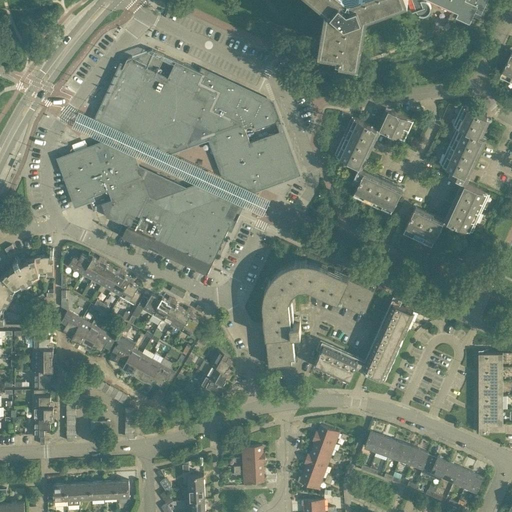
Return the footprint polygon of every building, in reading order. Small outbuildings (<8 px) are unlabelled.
[(367,1),(370,0),(318,0),(319,0),(324,5),(328,6),(322,40),(341,43),(340,48),(357,51),(365,3),(367,1)] [(424,15),(425,15),(426,14),(427,14),(428,13),(429,12),(430,11),(430,10),(430,9),(431,8),(431,7),(431,6),(418,0),(417,0),(411,0),(416,10),(416,11),(416,12),(417,12),(417,13),(419,14),(420,15),(421,15),(422,15),(424,15)] [(417,0),(418,0),(431,6),(430,5),(430,4),(429,3),(428,2),(428,1),(427,1),(426,0),(430,0),(457,13),(456,16),(469,23),(474,11),(481,15),(487,0),(417,0)] [(127,57),(99,117),(114,123),(139,135),(169,148),(211,133),(213,138),(226,174),(249,184),(254,186),(295,171),(280,130),(269,134),(250,141),(248,136),(246,132),(244,126),(254,123),(256,128),(266,124),(277,120),(270,103),(152,48),(127,57)] [(500,74),(510,78),(511,73),(511,51),(500,74)] [(455,125),(459,127),(459,126),(478,135),(487,116),(464,105),(455,125)] [(388,109),(379,128),(402,139),(411,119),(388,109)] [(345,135),(368,146),(377,127),(354,116),(345,135)] [(451,123),(446,120),(443,126),(449,128),(451,123)] [(483,136),(478,135),(459,126),(459,127),(451,144),(474,155),(483,136)] [(359,165),(360,165),(368,146),(345,135),(336,154),(359,165)] [(104,144),(62,159),(77,200),(88,196),(89,196),(108,189),(111,199),(101,202),(106,215),(120,222),(122,223),(118,232),(207,274),(211,264),(238,205),(218,195),(199,187),(186,191),(136,168),(132,156),(104,144)] [(450,168),(448,174),(464,181),(467,175),(465,174),(474,155),(451,144),(442,164),(450,168)] [(353,193),(372,202),(383,179),(364,170),(365,168),(360,165),(359,165),(351,181),(357,184),(353,193)] [(383,179),(372,202),(391,211),(402,188),(383,179)] [(487,192),(464,182),(456,200),(479,211),(487,192)] [(470,230),(479,211),(456,200),(447,220),(470,230)] [(404,230),(413,235),(424,212),(414,208),(404,230)] [(424,212),(413,235),(432,243),(443,221),(424,212)] [(9,254),(15,250),(12,243),(5,248),(9,254)] [(0,323),(6,324),(6,316),(4,316),(4,310),(8,303),(10,304),(16,294),(14,293),(17,287),(23,283),(24,285),(35,279),(34,277),(40,274),(46,274),(46,276),(53,276),(53,247),(50,247),(50,255),(43,255),(42,253),(27,258),(28,259),(21,262),(17,256),(15,257),(15,258),(18,264),(10,269),(9,269),(0,277),(0,323)] [(82,273),(93,255),(90,254),(89,256),(82,252),(79,257),(73,254),(68,265),(82,273)] [(100,259),(93,255),(82,273),(92,279),(104,258),(101,257),(100,259)] [(104,258),(92,279),(101,284),(111,266),(104,262),(106,259),(104,258)] [(299,259),(294,260),(291,261),(288,262),(285,264),(281,266),(279,268),(276,270),(274,273),(271,275),(269,278),(268,281),(266,284),(265,288),(264,291),(263,294),(263,298),(263,301),(263,305),(266,334),(269,363),(292,361),(291,356),(294,356),(292,332),(301,331),(299,316),(293,317),(291,299),(294,292),(300,288),(307,288),(363,313),(375,286),(322,262),(318,261),(314,260),(311,259),(307,259),(303,259),(299,259)] [(119,270),(111,266),(101,284),(110,289),(122,269),(120,267),(119,270)] [(122,269),(110,289),(120,295),(130,277),(123,273),(125,270),(122,269)] [(132,278),(130,277),(120,295),(135,303),(141,293),(135,290),(138,285),(131,280),(132,278)] [(137,305),(152,313),(162,295),(160,294),(159,296),(151,292),(148,297),(143,294),(137,305)] [(170,299),(162,295),(152,313),(161,319),(173,298),(171,296),(170,299)] [(161,319),(171,324),(181,306),(174,302),(176,299),(173,298),(161,319)] [(394,301),(390,310),(409,319),(413,310),(394,301)] [(188,310),(181,306),(171,324),(180,329),(190,311),(191,311),(192,309),(190,307),(188,310)] [(69,334),(72,335),(82,317),(67,309),(61,319),(67,322),(64,327),(71,332),(69,334)] [(405,327),(409,319),(390,310),(386,318),(405,327)] [(193,312),(191,311),(190,311),(180,329),(195,338),(201,327),(196,324),(199,319),(191,315),(193,312)] [(91,323),(82,317),(72,335),(79,339),(77,342),(79,343),(91,323)] [(386,318),(382,326),(402,335),(405,327),(386,318)] [(83,342),(90,346),(101,328),(91,323),(79,343),(82,345),(83,342)] [(398,343),(402,335),(382,326),(379,335),(398,343)] [(115,337),(101,328),(90,346),(93,347),(94,345),(101,349),(104,344),(110,347),(115,337)] [(32,330),(32,347),(53,347),(53,344),(50,344),(50,336),(44,336),(44,330),(32,330)] [(120,363),(122,365),(133,347),(136,342),(121,333),(112,348),(117,351),(114,357),(122,361),(120,363)] [(379,335),(375,343),(394,352),(398,343),(379,335)] [(390,360),(394,352),(375,343),(371,351),(390,360)] [(315,363),(324,367),(333,347),(324,344),(315,363)] [(53,355),(53,347),(32,347),(32,358),(56,358),(56,355),(53,355)] [(142,352),(133,347),(122,365),(130,369),(128,371),(130,373),(142,352)] [(324,367),(332,371),(341,351),(333,347),(324,367)] [(176,351),(171,348),(168,353),(173,356),(176,351)] [(219,348),(210,362),(228,373),(230,370),(227,369),(231,362),(226,359),(229,353),(219,348)] [(477,364),(477,367),(503,367),(503,351),(482,351),(482,350),(477,350),(477,355),(482,355),(482,364),(477,364)] [(349,355),(341,351),(332,371),(341,374),(349,355)] [(371,351),(367,359),(387,368),(390,360),(371,351)] [(152,357),(142,352),(130,373),(133,374),(134,371),(141,375),(152,357)] [(383,377),(387,368),(367,359),(366,363),(349,355),(341,374),(349,378),(356,364),(383,377)] [(150,381),(161,363),(152,357),(141,375),(148,379),(147,382),(149,383),(151,381),(150,381)] [(56,358),(32,358),(32,368),(53,368),(53,360),(56,360),(56,358)] [(231,374),(228,373),(210,362),(205,372),(223,382),(227,375),(230,376),(231,374)] [(176,371),(161,363),(150,381),(151,381),(153,382),(154,379),(162,384),(165,378),(170,381),(176,371)] [(477,378),(477,381),(503,381),(503,367),(477,367),(477,369),(482,369),(482,378),(477,378)] [(44,386),(44,385),(44,379),(50,379),(50,371),(53,371),(53,368),(32,368),(32,386),(44,386)] [(222,384),(223,382),(205,372),(196,387),(206,392),(209,387),(215,390),(219,383),(222,384)] [(97,386),(101,379),(99,377),(92,381),(95,385),(97,386)] [(477,393),(477,395),(503,395),(503,381),(477,381),(477,383),(482,383),(482,393),(477,393)] [(32,388),(32,406),(53,406),(53,403),(50,403),(50,394),(44,394),(44,388),(32,388)] [(477,406),(477,409),(503,409),(503,395),(477,395),(477,397),(482,397),(482,406),(477,406)] [(53,414),(53,406),(32,406),(32,416),(53,416),(53,417),(56,417),(56,414),(53,414)] [(503,422),(503,409),(477,409),(477,412),(482,412),(482,422),(479,422),(479,431),(506,431),(506,422),(503,422)] [(53,419),(53,417),(53,416),(32,416),(32,434),(44,433),(44,427),(50,427),(50,419),(53,419)] [(314,434),(335,442),(339,430),(320,423),(318,431),(315,430),(314,434)] [(377,449),(382,434),(370,430),(365,445),(377,449)] [(331,453),(335,442),(314,434),(312,439),(314,440),(312,446),(331,453)] [(394,439),(382,434),(377,449),(388,454),(394,439)] [(388,454),(400,458),(405,443),(394,439),(388,454)] [(417,447),(405,443),(400,458),(411,462),(417,447)] [(242,445),(243,457),(265,456),(265,451),(263,451),(262,444),(242,445)] [(327,465),(331,453),(312,446),(309,453),(307,452),(306,457),(327,465)] [(423,466),(425,461),(429,451),(417,447),(411,462),(423,466)] [(441,479),(443,475),(449,460),(438,455),(434,465),(425,461),(423,466),(422,471),(441,479)] [(243,457),(243,469),(263,468),(263,461),(265,461),(265,456),(243,457)] [(323,476),(327,465),(306,457),(304,461),(306,462),(304,469),(323,476)] [(460,465),(449,460),(443,475),(454,480),(460,465)] [(460,465),(454,480),(465,485),(472,470),(460,465)] [(263,468),(243,469),(244,481),(266,480),(266,475),(264,475),(263,468)] [(319,487),(323,476),(304,469),(301,476),(299,475),(297,480),(319,487)] [(483,476),(472,470),(465,485),(477,490),(483,476)] [(187,474),(188,486),(204,486),(204,473),(187,474)] [(160,480),(166,489),(167,491),(172,487),(165,477),(160,480)] [(104,496),(116,496),(116,479),(103,480),(104,496)] [(116,479),(116,496),(129,495),(128,479),(116,479)] [(92,497),(104,496),(103,480),(91,481),(92,497)] [(67,498),(79,497),(78,481),(66,482),(67,498)] [(79,497),(92,497),(91,481),(78,481),(79,497)] [(68,504),(67,498),(66,482),(54,482),(55,505),(68,504)] [(205,498),(204,486),(188,486),(188,499),(205,498)] [(173,500),(167,491),(166,489),(160,493),(166,502),(167,503),(173,500)] [(188,499),(189,511),(206,510),(205,498),(188,499)] [(304,511),(325,510),(324,498),(301,499),(302,504),(304,504),(304,511)] [(24,511),(24,500),(11,501),(11,511),(24,511)] [(0,511),(11,511),(11,501),(0,501),(0,511)] [(161,505),(165,511),(173,511),(167,503),(166,502),(161,505)]
